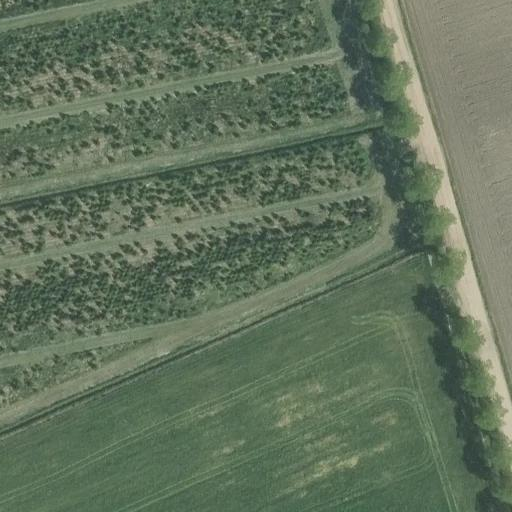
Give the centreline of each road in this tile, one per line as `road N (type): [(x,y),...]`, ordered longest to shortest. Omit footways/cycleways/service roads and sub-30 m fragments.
road 1 (track): [(423,131),(374,146),(395,239),(0,413)]
road 2 (track): [(511,438),(385,0)]
